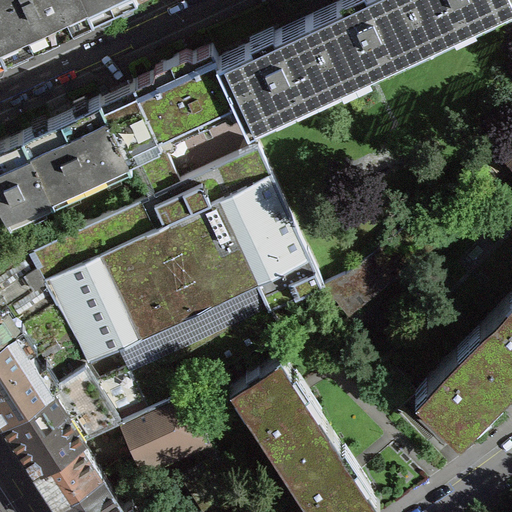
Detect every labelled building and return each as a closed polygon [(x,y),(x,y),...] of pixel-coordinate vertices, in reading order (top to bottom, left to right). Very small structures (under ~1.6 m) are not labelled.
[(0,0),(0,40),(4,49),(27,38),(91,8),(87,0),(0,0)] [(87,0),(91,8),(93,13),(121,0),(87,0)] [(370,62),(401,48),(402,50),(447,30),(445,27),(462,20),(452,0),(334,0),(280,26),(309,90),(325,83),(327,85),(371,65),(370,62)] [(452,0),(462,20),(477,13),(478,15),(510,0),(452,0)] [(218,54),(237,95),(249,121),(295,100),(294,97),(309,90),(280,26),(218,54)] [(154,68),(134,77),(160,131),(169,127),(171,131),(229,105),(227,100),(237,95),(218,54),(212,41),(193,50),(187,47),(156,62),(154,68)] [(91,355),(120,341),(258,277),(270,304),(322,280),(258,141),(180,177),(160,131),(134,77),(100,92),(131,159),(146,192),(30,246),(57,296),(58,295),(91,355)] [(23,129),(53,195),(131,159),(100,92),(23,128),(23,129)] [(0,196),(1,196),(12,214),(53,195),(23,129),(0,139),(0,196)] [(511,160),(511,129),(497,145),(511,160)] [(414,215),(346,270),(322,280),(270,304),(277,314),(282,321),(335,296),(349,312),(436,242),(414,215)] [(0,333),(57,296),(30,246),(27,242),(0,259),(0,333)] [(263,322),(277,314),(270,304),(258,277),(120,341),(130,361),(98,376),(86,358),(2,413),(35,463),(80,434),(85,430),(120,415),(184,386),(176,372),(215,350),(223,364),(271,336),(263,322)] [(511,288),(469,332),(511,374),(511,288)] [(86,358),(91,355),(58,295),(57,296),(0,333),(0,411),(1,413),(2,413),(86,358)] [(511,374),(469,332),(416,386),(460,430),(511,378),(511,374)] [(330,424),(280,349),(230,382),(280,457),(330,424)] [(120,415),(143,465),(209,435),(186,385),(184,386),(120,415)] [(338,436),(330,424),(280,457),(316,511),(360,511),(379,499),(338,436)] [(102,468),(80,434),(35,463),(57,497),(102,468)] [(109,511),(125,502),(102,468),(57,497),(67,511),(109,511)] [(131,511),(125,502),(109,511),(131,511)]
